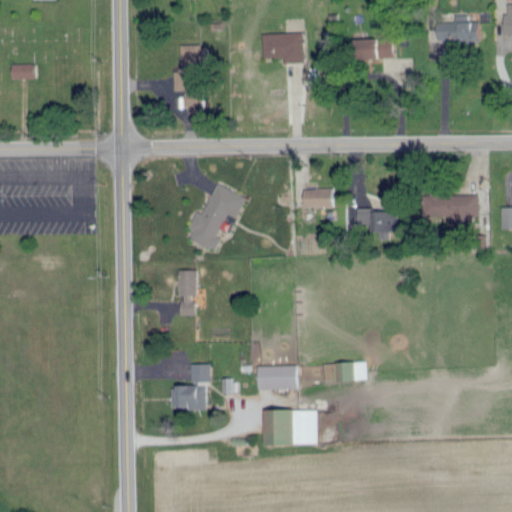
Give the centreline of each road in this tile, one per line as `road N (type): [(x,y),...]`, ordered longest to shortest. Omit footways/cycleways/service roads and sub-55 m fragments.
road 1 (secondary): [(119,0),(127,511)]
road 2 (tertiary): [(0,146),(511,139)]
